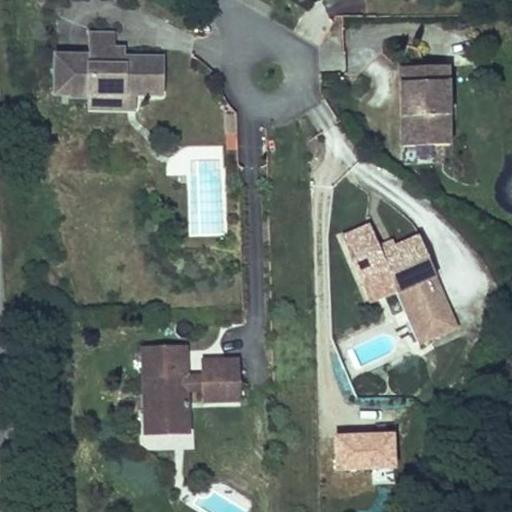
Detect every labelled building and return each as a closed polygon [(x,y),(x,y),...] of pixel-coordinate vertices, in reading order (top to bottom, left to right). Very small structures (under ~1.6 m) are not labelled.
[(115,29),(88,29),(88,50),(98,50),(98,46),(115,47),(115,44),(115,29)] [(128,54),(128,44),(115,44),(115,47),(98,46),(98,50),(88,50),(54,50),(53,94),(68,94),(68,97),(87,97),(87,103),(103,103),(116,96),(137,96),(164,97),(165,54),(128,54)] [(394,65),(394,80),(443,80),(443,65),(394,65)] [(394,80),(393,144),(442,145),(443,80),(394,80)] [(87,103),(87,110),(137,110),(137,96),(116,96),(103,103),(87,103)] [(379,248),(377,242),(367,221),(339,233),(369,302),(395,291),(419,346),(460,329),(418,232),(392,243),(379,248)] [(392,243),(390,237),(377,242),(379,248),(392,243)] [(239,399),(239,383),(219,383),(219,358),(199,358),(200,375),(185,375),(185,344),(141,345),(142,421),(187,421),(186,388),(201,388),(201,400),(239,399)] [(219,358),(219,383),(239,383),(239,358),(219,358)] [(187,433),(187,421),(142,421),(143,434),(187,433)] [(337,440),(336,469),(388,470),(389,441),(337,440)] [(195,511),(247,511),(250,507),(194,476),(179,503),(195,511)]
